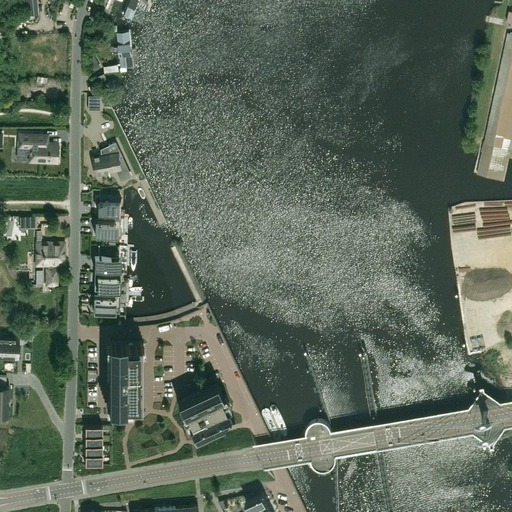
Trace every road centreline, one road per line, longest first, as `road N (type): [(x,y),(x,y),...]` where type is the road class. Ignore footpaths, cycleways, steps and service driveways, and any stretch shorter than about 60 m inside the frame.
road 1 (residential): [(64,490),(511,413)]
road 2 (unclassified): [(73,334),(76,41),(84,0)]
road 3 (residential): [(73,334),(211,339),(265,439)]
road 4 (unclassified): [(64,490),(73,334)]
